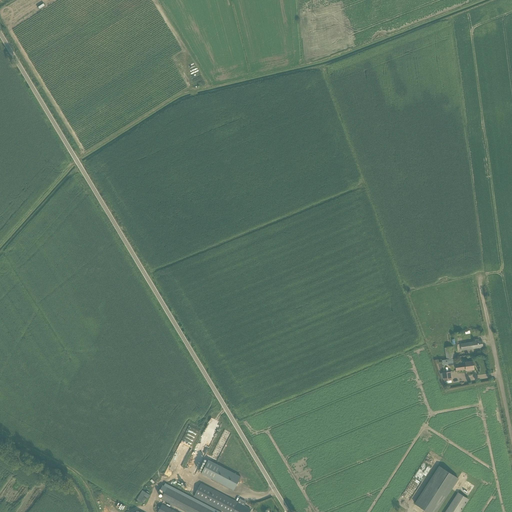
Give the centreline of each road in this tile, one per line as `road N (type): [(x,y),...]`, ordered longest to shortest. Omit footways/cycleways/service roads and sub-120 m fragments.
road 1 (unclassified): [(287,511),(0,34)]
road 2 (unclassified): [(511,437),(478,277)]
